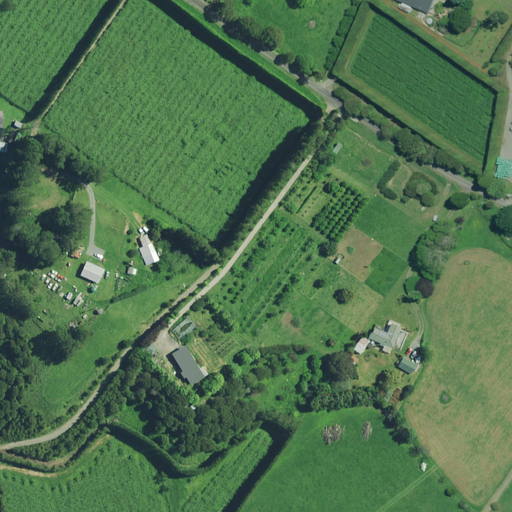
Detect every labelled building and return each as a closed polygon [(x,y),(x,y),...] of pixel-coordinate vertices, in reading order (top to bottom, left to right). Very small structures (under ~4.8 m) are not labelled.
[(400,0),(415,6),(430,13),(435,0),(400,0)] [(433,29),(437,33),(442,29),(438,25),(433,29)] [(155,253),(146,235),(138,238),(142,247),(139,249),(143,258),(155,253)] [(84,247),(72,244),(69,258),(80,260),(84,247)] [(103,270),(85,262),(79,276),(97,284),(103,270)] [(136,270),(129,267),(127,273),(134,276),(136,270)] [(196,328),(187,318),(175,327),(184,338),(196,328)] [(401,352),(408,333),(401,331),(402,329),(399,328),(400,325),(389,321),(385,333),(373,329),(371,335),(370,334),(368,339),(384,345),(381,352),(389,354),(392,348),(401,352)] [(369,341),(362,336),(353,350),(360,355),(369,341)] [(156,348),(150,342),(144,348),(150,354),(156,348)] [(201,374),(189,353),(172,363),(180,376),(185,373),(190,381),(201,374)] [(358,361),(351,354),(347,358),(354,365),(358,361)] [(416,365),(403,358),(398,367),(411,374),(416,365)]
